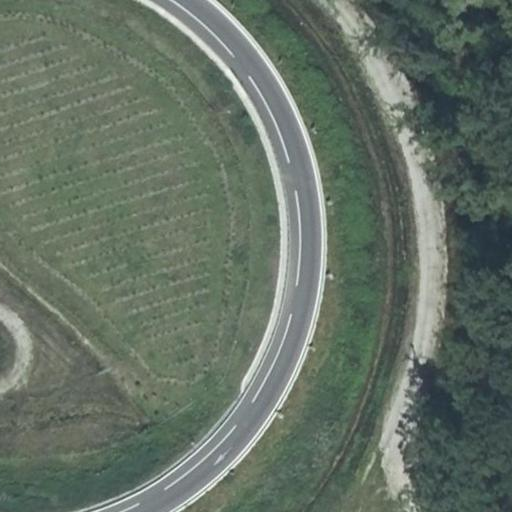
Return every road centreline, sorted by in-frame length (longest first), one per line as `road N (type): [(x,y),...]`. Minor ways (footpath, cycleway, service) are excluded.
road 1 (motorway): [(186,0),(239,45),(281,105),(309,182),(317,263),(307,326),(279,394),(234,459),(169,511)]
road 2 (track): [(419,511),(397,483),(391,446),(425,347),(432,247),(420,163),(369,52),(329,0)]
